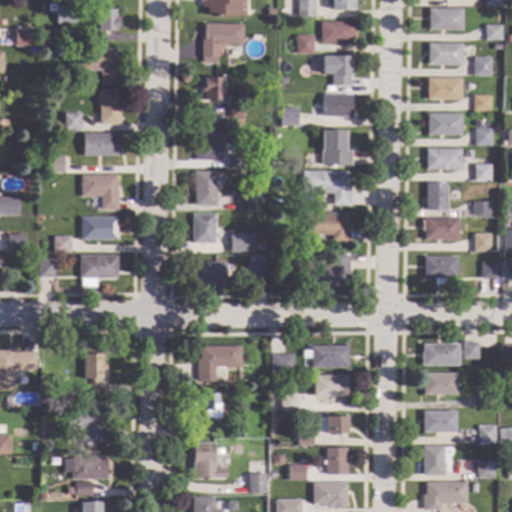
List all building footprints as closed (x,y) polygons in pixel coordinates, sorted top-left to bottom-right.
[(244,0),(244,16),(206,15),(206,8),(200,8),(200,2),(198,2),(198,0),(244,0)] [(352,0),(352,10),(330,10),(330,0),(352,0)] [(500,0),(500,7),(482,8),(482,0),(500,0)] [(312,17),(296,17),(296,1),(313,1),(312,17)] [(53,6),(54,23),(66,23),(66,12),(59,13),(58,6),(53,6)] [(273,9),(273,18),(265,17),(266,9),(273,9)] [(461,31),(427,31),(427,9),(461,9),(461,31)] [(115,31),(95,30),(96,10),(116,11),(115,31)] [(74,24),(59,24),(60,11),(75,11),(74,24)] [(353,39),(349,38),(349,44),(318,43),(319,23),(353,24),(353,39)] [(240,45),(216,45),(216,59),(199,58),(200,34),(202,34),(202,24),(240,25),(240,45)] [(500,41),(483,41),(483,26),(500,26),(500,41)] [(29,48),(13,47),(13,30),(29,30),(29,48)] [(311,55),(294,55),(294,37),(312,37),(311,55)] [(460,65),(426,66),(426,45),(460,45),(460,65)] [(114,66),(117,66),(117,85),(99,84),(99,71),(80,71),(80,50),(114,51),(114,66)] [(350,76),(349,76),(349,87),(331,86),(331,73),(321,73),(321,57),(350,58),(350,76)] [(487,77),(471,77),(471,64),(487,64),(487,77)] [(222,101),(202,101),(202,79),(222,79),(222,101)] [(459,101),(426,101),(426,79),(459,79),(459,101)] [(118,125),(97,125),(97,91),(118,92),(118,125)] [(349,118),(320,117),(320,116),(315,115),(315,107),(321,107),(321,95),(350,96),(349,118)] [(489,113),(472,113),(471,97),(489,96),(489,113)] [(242,119),(228,118),(228,102),(243,102),(242,119)] [(296,127),(279,127),(279,109),(297,109),(296,127)] [(78,130),(62,130),(62,115),(78,115),(78,130)] [(460,135),(425,136),(425,115),(459,115),(460,135)] [(490,147),(474,147),(473,130),(490,130),(490,147)] [(220,161),(193,161),(194,138),(196,138),(196,131),(220,131),(220,161)] [(344,150),(350,150),(350,166),(320,166),(321,131),(344,131),(344,150)] [(116,156),(80,156),(81,135),(117,135),(116,156)] [(459,171),(425,171),(425,149),(459,149),(459,171)] [(241,170),(225,169),(225,156),(242,157),(241,170)] [(61,174),(44,173),(45,157),(62,157),(61,174)] [(489,183),(473,183),(472,166),(489,165),(489,183)] [(346,186),(349,186),(349,206),(332,206),(332,194),(301,193),(301,172),(346,173),(346,186)] [(214,206),(192,206),(193,173),(215,173),(214,206)] [(114,186),(116,186),(116,210),(99,210),(99,197),(79,197),(79,177),(114,177),(114,186)] [(446,211),(425,212),(425,185),(446,184),(446,211)] [(254,210),(237,210),(237,195),(254,195),(254,210)] [(17,216),(0,216),(0,198),(17,198),(17,216)] [(487,216),(472,216),(472,203),(487,203),(487,216)] [(511,216),(511,203),(503,204),(503,217),(511,216)] [(345,227),(349,227),(349,242),(330,242),(331,235),(304,235),(305,214),(345,215),(345,227)] [(213,240),(213,244),(205,244),(190,243),(190,215),(214,216),(213,240)] [(116,240),(78,239),(79,219),(116,219),(116,240)] [(457,241),(424,241),(424,219),(457,219),(457,241)] [(265,229),(257,229),(257,220),(265,220),(265,229)] [(489,253),(472,253),(472,234),(489,234),(489,253)] [(22,253),(6,253),(7,236),(23,236),(22,253)] [(511,252),(502,252),(502,237),(511,237),(511,252)] [(68,252),(51,252),(51,238),(69,238),(68,252)] [(228,253),(213,253),(213,244),(213,240),(228,240),(228,253)] [(265,272),(246,271),(246,256),(265,256),(265,272)] [(348,275),(345,275),(345,287),(304,287),(304,267),(330,267),(330,256),(349,256),(348,275)] [(115,279),(77,278),(78,257),(116,257),(115,279)] [(456,279),(423,279),(423,258),(456,257),(456,279)] [(54,278),(37,278),(37,261),(54,262),(54,278)] [(225,283),(191,283),(191,263),(225,263),(225,283)] [(496,279),(480,280),(480,263),(496,263),(496,279)] [(511,279),(500,280),(499,263),(511,263),(511,279)] [(478,360),(461,360),(461,343),(478,343),(478,360)] [(457,366),(421,366),(421,354),(422,354),(422,345),(457,345),(457,366)] [(511,363),(500,363),(500,346),(511,345),(511,363)] [(239,368),(224,368),(224,374),(213,373),(213,383),(195,382),(195,359),(198,359),(198,347),(239,348),(239,368)] [(346,368),(310,368),(310,359),(302,359),(302,351),(309,351),(309,348),(346,348),(346,368)] [(34,370),(12,370),(12,388),(0,388),(0,352),(34,353),(34,370)] [(101,364),(105,364),(104,370),(101,370),(101,379),(95,379),(95,384),(101,384),(101,395),(82,395),(82,385),(88,385),(88,380),(81,379),(81,356),(101,356),(101,364)] [(292,373),(270,372),(270,356),(292,356),(292,373)] [(509,377),(503,382),(499,376),(504,372),(509,377)] [(456,395),(422,396),(421,374),(455,374),(456,395)] [(346,397),(312,396),(312,377),(346,377),(346,397)] [(493,408),(476,408),(476,391),(493,391),(493,408)] [(218,419),(203,419),(203,395),(218,395),(218,419)] [(291,411),(275,411),(275,395),(291,396),(291,411)] [(104,444),(80,444),(80,430),(65,430),(66,410),(104,411),(104,444)] [(455,433),(421,433),(421,413),(455,412),(455,433)] [(345,434),(324,434),(324,432),(317,432),(317,418),(345,419),(345,434)] [(494,446),(476,446),(476,427),(494,427),(494,446)] [(243,438),(229,438),(229,428),(243,428),(243,438)] [(511,444),(504,445),(504,444),(498,444),(498,430),(504,430),(504,429),(511,428),(511,444)] [(311,446),(296,446),(296,431),(312,432),(311,446)] [(9,455),(0,455),(0,437),(9,437),(9,455)] [(213,470),(224,470),(224,479),(191,478),(191,444),(213,444),(213,470)] [(442,448),(448,448),(448,459),(442,459),(442,476),(421,476),(420,447),(442,447),(442,448)] [(345,475),(324,475),(324,449),(345,449),(345,475)] [(280,456),(282,458),(282,462),(280,465),(277,466),(274,465),(271,462),(271,458),(273,456),(276,455),(280,456)] [(104,480),(69,479),(69,473),(64,473),(65,460),(71,460),(71,458),(105,458),(104,480)] [(492,479),(476,480),(475,463),(492,463),(492,479)] [(303,481),(287,481),(287,466),(303,467),(303,481)] [(264,494),(247,494),(247,475),(264,476),(264,494)] [(344,507),(342,507),(339,510),(333,510),(331,507),(323,507),(323,510),(317,510),(311,507),(311,505),(310,505),(310,483),(344,483),(344,507)] [(464,504),(438,504),(438,511),(421,511),(421,496),(423,496),(423,483),(464,483),(464,504)] [(89,496),(74,495),(74,484),(89,484),(89,496)] [(212,510),(220,510),(220,511),(190,511),(190,498),(212,498),(212,510)] [(298,511),(273,511),(273,502),(298,502),(298,511)] [(99,511),(79,511),(80,503),(81,503),(99,504),(99,511)]
